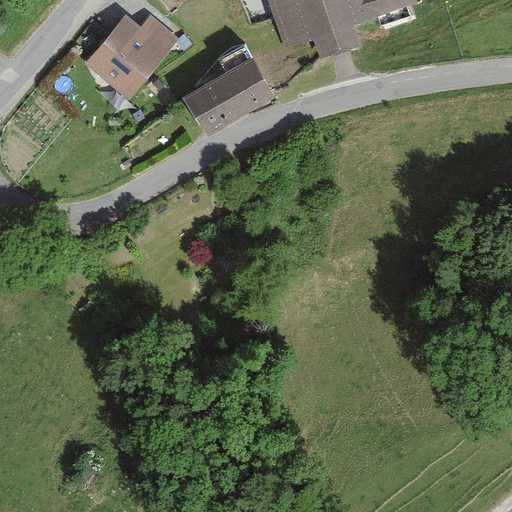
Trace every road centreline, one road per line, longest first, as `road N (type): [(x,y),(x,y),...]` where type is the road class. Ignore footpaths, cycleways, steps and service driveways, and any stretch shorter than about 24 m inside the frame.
road 1 (tertiary): [(0,196),(39,214),(82,214),(303,110),(511,70)]
road 2 (tertiary): [(84,0),(0,100)]
